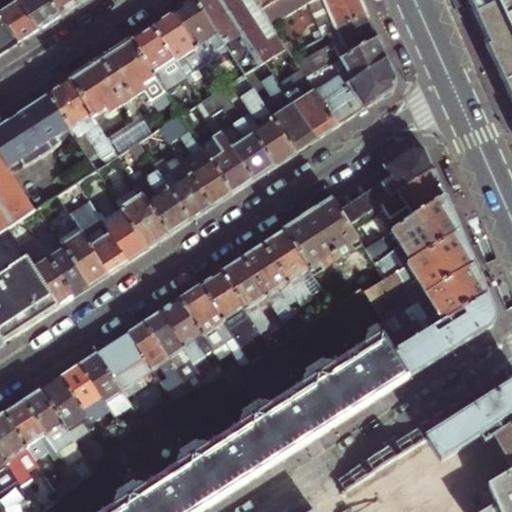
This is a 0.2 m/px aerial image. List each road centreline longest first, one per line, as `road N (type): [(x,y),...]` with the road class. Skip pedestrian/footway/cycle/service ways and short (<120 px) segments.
road 1 (residential): [(454,89),(0,382)]
road 2 (residential): [(511,353),(265,511)]
road 3 (residential): [(143,0),(0,92)]
road 4 (primary): [(454,89),(511,221)]
